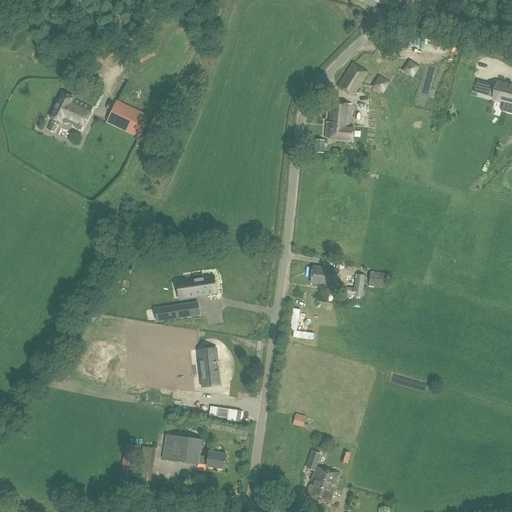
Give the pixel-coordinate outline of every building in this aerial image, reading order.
[(80,44),(71,41),(66,56),(75,59),(80,44)] [(142,63),(156,55),(150,46),(137,54),(142,63)] [(338,87),(354,97),(368,73),(353,63),(338,87)] [(477,81),(474,91),(481,93),(484,83),(477,81)] [(493,98),(504,101),(511,103),(511,85),(510,85),(509,84),(509,85),(497,82),(496,86),(493,98)] [(397,83),(391,107),(432,117),(438,90),(405,83),(404,84),(397,83)] [(82,130),(92,108),(72,99),(73,97),(62,92),(50,117),(53,118),(47,129),(54,132),(57,125),(59,121),(62,123),(63,121),(82,130)] [(117,101),(107,122),(139,138),(150,116),(117,101)] [(350,127),(352,105),(330,103),(328,123),(326,122),(325,138),(352,140),(354,127),(350,127)] [(316,140),(315,153),(323,154),(324,141),(316,140)] [(312,283),(336,286),(338,270),(314,266),(312,283)] [(385,273),(371,271),(368,286),(383,288),(385,273)] [(184,280),(177,281),(179,298),(186,297),(201,295),(206,294),(216,293),(213,276),(203,277),(203,274),(194,276),(194,279),(184,280)] [(190,303),(154,309),(156,321),(190,316),(192,315),(191,307),(190,303)] [(212,324),(212,332),(204,332),(204,347),(219,348),(220,324),(212,324)] [(256,329),(255,340),(265,341),(265,329),(256,329)] [(215,349),(198,352),(203,386),(220,383),(215,349)] [(306,417),(296,414),(293,425),(303,428),(306,417)] [(200,456),(202,441),(166,436),(163,460),(199,465),(199,463),(207,464),(207,467),(224,469),(227,454),(209,452),(208,457),(200,456)] [(131,494),(138,447),(126,445),(119,493),(131,494)] [(143,447),(138,480),(151,482),(156,449),(143,447)] [(315,471),(306,496),(329,503),(335,486),(336,486),(340,474),(317,466),(320,454),(312,452),(307,468),(315,471)]
